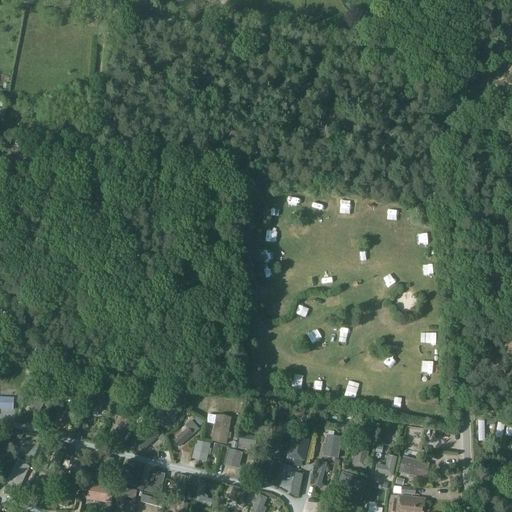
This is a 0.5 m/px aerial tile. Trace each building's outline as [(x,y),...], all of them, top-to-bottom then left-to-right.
[(504,173),(505,156),(477,154),(476,172),(504,173)] [(108,197),(104,185),(91,188),(95,201),(108,197)] [(212,234),(223,226),(216,216),(205,223),(212,234)] [(245,389),(258,398),(266,387),(253,378),(245,389)] [(28,403),(40,410),(47,400),(34,393),(28,403)] [(87,408),(101,412),(106,398),(92,394),(87,408)] [(0,397),(0,409),(12,410),(12,409),(13,398),(0,397)] [(72,417),(66,410),(52,423),(58,430),(72,417)] [(174,428),(177,413),(160,410),(159,416),(161,417),(159,425),(174,428)] [(132,424),(134,421),(127,415),(125,418),(123,416),(115,425),(118,427),(114,433),(121,439),(133,425),(132,424)] [(226,444),(230,418),(208,415),(207,423),(214,424),(212,442),(226,444)] [(136,431),(142,424),(139,421),(133,428),(136,431)] [(179,447),(199,430),(191,421),(185,427),(187,429),(174,441),(179,447)] [(154,429),(136,446),(142,452),(160,435),(154,429)] [(259,438),(247,436),(248,434),(240,433),(238,449),(242,450),(243,451),(243,450),(254,451),(255,446),(257,446),(259,438)] [(0,436),(0,456),(10,451),(3,435),(0,436)] [(323,456),(338,458),(341,438),(327,436),(323,456)] [(286,461),(292,463),(293,459),(304,461),(309,441),(292,437),(286,461)] [(33,460),(39,445),(32,442),(29,450),(21,447),(18,454),(33,460)] [(192,458),(206,461),(210,445),(196,442),(192,458)] [(352,467),(365,468),(368,450),(355,448),(352,467)] [(224,464),(238,468),(242,454),(228,450),(224,464)] [(56,475),(64,454),(56,451),(48,472),(56,475)] [(257,478),(265,480),(271,457),(264,455),(257,478)] [(392,477),(396,458),(388,456),(386,467),(377,465),(375,473),(392,477)] [(403,457),(399,473),(424,480),(428,464),(403,457)] [(116,461),(98,458),(93,475),(111,479),(116,461)] [(6,483),(19,489),(29,467),(17,461),(6,483)] [(70,475),(82,479),(86,465),(73,462),(70,475)] [(320,462),(314,485),(320,487),(327,464),(320,462)] [(277,484),(284,486),(291,465),(284,463),(277,484)] [(118,482),(136,487),(140,473),(133,471),(131,478),(120,475),(118,482)] [(165,475),(157,473),(154,486),(146,484),(144,492),(160,495),(165,475)] [(340,480),(364,488),(366,481),(342,473),(340,480)] [(187,478),(180,476),(175,497),(182,499),(187,478)] [(376,487),(379,479),(370,476),(368,484),(376,487)] [(43,481),(36,478),(29,497),(36,500),(43,481)] [(59,505),(67,507),(72,486),(64,484),(59,505)] [(87,500),(111,504),(113,488),(89,484),(87,500)] [(194,503),(210,507),(212,500),(203,498),(206,486),(199,484),(194,503)] [(342,484),(339,492),(355,500),(359,492),(342,484)] [(229,500),(244,506),(249,492),(234,486),(229,500)] [(134,499),(136,490),(119,487),(115,507),(121,508),(123,497),(134,499)] [(416,488),(402,487),(401,494),(415,495),(416,488)] [(142,495),(141,503),(161,508),(163,501),(162,501),(143,495),(142,495)] [(259,495),(251,511),(260,511),(266,499),(259,495)] [(422,511),(424,502),(412,500),(412,498),(397,496),(397,501),(390,501),(389,511),(392,511),(422,511)] [(178,511),(185,511),(187,504),(181,503),(178,511)]
